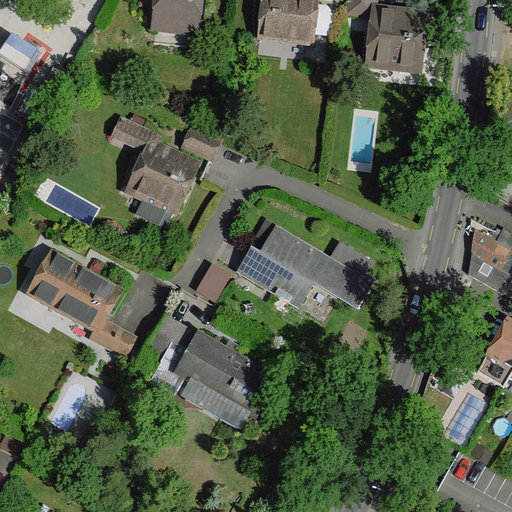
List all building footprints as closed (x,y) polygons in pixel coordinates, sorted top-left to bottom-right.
[(198,0),(158,0),(155,25),(198,30),(201,3),(199,3),(198,0)] [(317,0),(266,0),(262,38),(312,44),(317,0)] [(0,26),(9,9),(0,3),(0,26)] [(319,32),(332,33),(335,5),(321,4),(319,32)] [(421,68),(427,20),(376,14),(370,62),(421,68)] [(511,133),(511,99),(510,99),(501,129),(511,133)] [(0,110),(0,132),(9,115),(0,110)] [(151,149),(156,152),(162,137),(121,118),(113,138),(149,154),(151,149)] [(222,142),(194,129),(185,149),(214,162),(222,142)] [(149,154),(132,189),(147,196),(179,210),(196,169),(156,152),(151,149),(149,154)] [(179,210),(147,196),(139,215),(168,230),(179,210)] [(474,256),(511,275),(511,234),(500,228),(493,242),(478,234),(474,256)] [(254,252),(241,273),(291,304),(293,300),(301,305),(314,284),(357,309),(373,281),(365,276),(355,271),(352,274),(332,262),(278,230),(262,257),(254,252)] [(341,246),(332,262),(352,274),(355,271),(365,276),(372,263),(341,246)] [(120,293),(54,255),(32,294),(98,332),(102,325),(120,293)] [(511,280),(511,275),(474,256),(471,275),(504,294),(511,280)] [(215,261),(200,289),(220,300),(235,272),(215,261)] [(170,350),(182,328),(168,320),(155,342),(170,350)] [(489,356),(511,368),(511,325),(508,323),(489,356)] [(113,351),(122,336),(102,325),(98,332),(93,340),(113,351)] [(186,377),(206,342),(182,328),(170,350),(152,382),(176,396),(186,377)] [(134,342),(122,336),(113,351),(126,358),(134,342)] [(276,380),(206,342),(186,377),(230,401),(235,393),(261,407),(276,380)] [(146,416),(133,409),(118,435),(145,450),(151,450),(155,449),(156,443),(154,437),(139,429),(146,416)]
